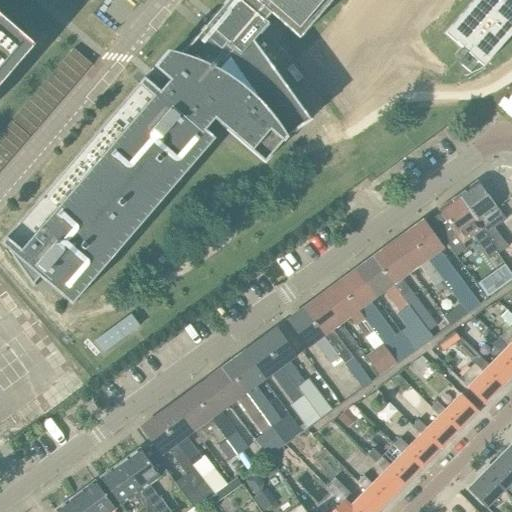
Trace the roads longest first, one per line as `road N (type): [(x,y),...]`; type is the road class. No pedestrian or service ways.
road 1 (residential): [(0,506),(502,135)]
road 2 (residential): [(410,511),(511,406)]
